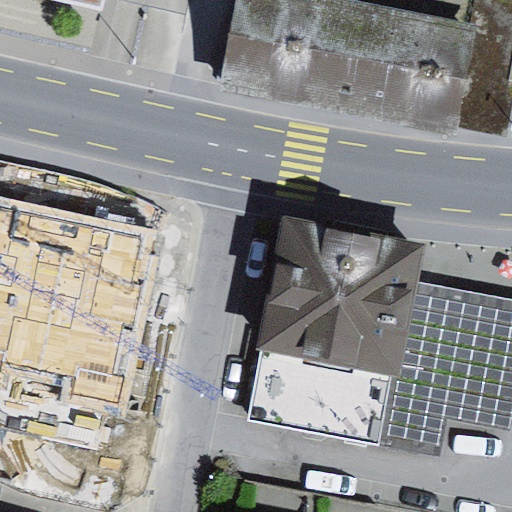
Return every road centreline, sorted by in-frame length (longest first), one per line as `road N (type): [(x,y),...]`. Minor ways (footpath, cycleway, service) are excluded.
road 1 (residential): [(242,151),(173,511)]
road 2 (primary): [(511,190),(242,151)]
road 3 (primary): [(242,151),(0,98)]
